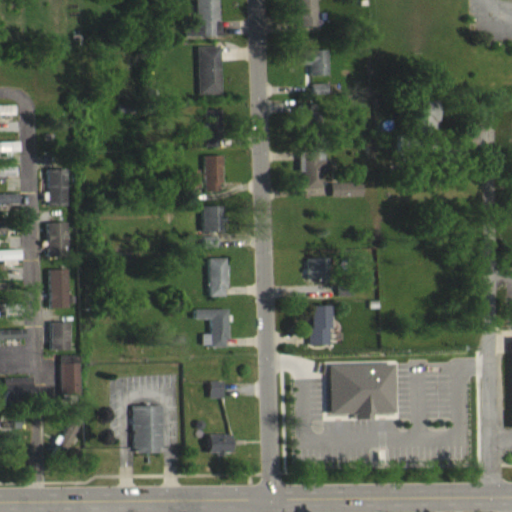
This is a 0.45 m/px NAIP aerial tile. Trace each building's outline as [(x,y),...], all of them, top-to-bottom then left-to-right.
[(313,0),(292,0),(292,38),(313,38),(313,0)] [(192,2),(193,37),(181,37),(181,46),(217,46),(216,1),(192,2)] [(194,56),(195,104),(218,104),(217,56),(194,56)] [(306,74),(306,86),(325,86),(324,59),(300,60),(300,74),(306,74)] [(308,93),(308,104),(325,104),(325,93),(308,93)] [(434,106),(414,107),(414,141),(435,140),(434,106)] [(297,113),(296,139),(311,140),(312,114),(297,113)] [(12,114),(0,114),(0,124),(12,124),(12,114)] [(201,156),(216,157),(217,119),(200,119),(199,134),(196,134),(195,149),(201,149),(201,156)] [(15,151),(0,151),(0,172),(15,172),(15,151)] [(218,200),(218,165),(200,165),(201,201),(218,200)] [(320,198),(320,185),(328,184),(327,170),(320,170),(320,168),(301,168),(301,199),(320,198)] [(0,176),(0,185),(13,185),(12,176),(0,176)] [(64,179),(45,178),(44,215),(63,216),(64,179)] [(197,196),(197,179),(180,180),(181,197),(197,196)] [(360,192),(328,192),(328,207),(360,206),(360,192)] [(0,203),(0,212),(15,212),(15,203),(0,203)] [(219,215),(197,216),(198,241),(218,241),(218,232),(220,232),(219,215)] [(63,232),(43,232),(44,266),(64,265),(63,232)] [(213,258),(213,246),(199,246),(199,258),(213,258)] [(222,267),(204,268),(205,306),(223,305),(222,267)] [(305,289),(325,290),(325,267),(305,267),(305,289)] [(46,318),(65,317),(64,278),(45,279),(46,318)] [(325,315),(304,315),(305,355),(326,354),(325,315)] [(224,356),(223,318),(190,319),(190,328),(206,328),(207,343),(198,344),(198,356),(224,356)] [(66,331),(47,332),(47,360),(66,359),(66,331)] [(21,338),(0,338),(0,348),(21,348),(21,338)] [(76,364),(57,365),(57,407),(76,407),(76,364)] [(324,375),(326,424),(391,422),(390,380),(388,380),(388,373),(324,375)] [(0,388),(1,411),(30,410),(29,387),(0,388)] [(205,408),(219,407),(219,390),(205,391),(205,408)] [(158,414),(129,415),(130,462),(159,462),(158,414)] [(228,444),(204,444),(204,463),(227,463),(228,444)]
